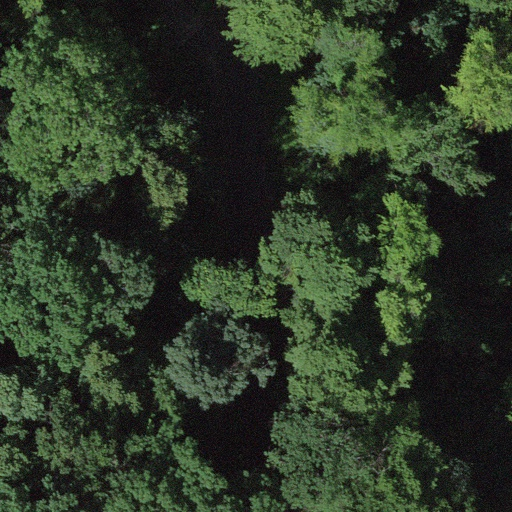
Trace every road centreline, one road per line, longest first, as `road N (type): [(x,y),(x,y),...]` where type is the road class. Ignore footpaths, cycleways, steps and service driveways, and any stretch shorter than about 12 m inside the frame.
road 1 (track): [(232,0),(251,391),(276,511)]
road 2 (track): [(242,148),(296,319),(337,417),(390,511)]
